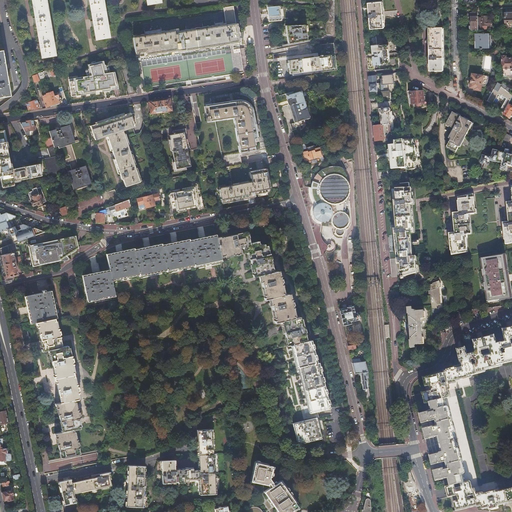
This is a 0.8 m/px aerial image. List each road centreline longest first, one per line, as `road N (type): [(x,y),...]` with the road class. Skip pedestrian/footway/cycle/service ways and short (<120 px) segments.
road 1 (residential): [(404,380),(394,368),(357,0)]
road 2 (residential): [(0,118),(263,81)]
road 3 (secondary): [(298,198),(365,452)]
road 4 (primary): [(40,511),(0,325)]
road 5 (residential): [(298,198),(118,233)]
road 6 (residential): [(404,380),(436,364),(457,330),(511,310)]
road 7 (residential): [(0,281),(62,268),(118,233)]
road 8 (secondary): [(263,81),(298,198)]
road 9 (residential): [(118,233),(0,203)]
